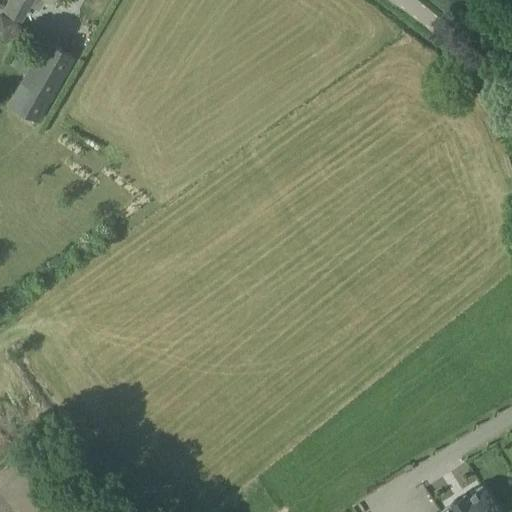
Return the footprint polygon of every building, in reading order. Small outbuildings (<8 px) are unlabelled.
[(8,0),(3,9),(19,18),(28,2),(29,1),(26,0),(8,0)] [(0,11),(0,39),(6,43),(9,38),(23,45),(32,28),(0,11)] [(45,38),(19,84),(49,101),(75,55),(45,38)] [(87,129),(115,81),(91,66),(62,114),(87,129)] [(75,131),(63,125),(60,130),(72,136),(75,131)] [(455,503),(440,511),(498,511),(493,503),(482,485),(468,494),(467,492),(453,500),(455,503)]
